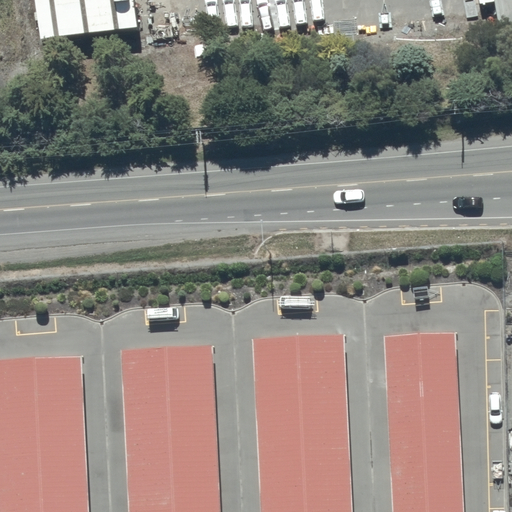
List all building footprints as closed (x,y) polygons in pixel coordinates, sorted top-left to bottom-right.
[(146,0),(42,0),(46,28),(148,16),(146,0)] [(511,0),(497,0),(501,33),(511,31),(511,0)] [(459,511),(452,319),(378,322),(385,511),(459,511)] [(340,511),(333,332),(259,335),(266,511),(340,511)] [(203,511),(197,343),(123,346),(129,511),(203,511)] [(80,511),(74,352),(0,355),(6,511),(80,511)]
